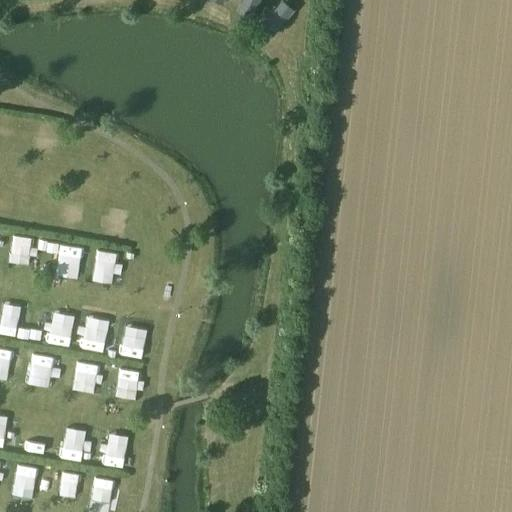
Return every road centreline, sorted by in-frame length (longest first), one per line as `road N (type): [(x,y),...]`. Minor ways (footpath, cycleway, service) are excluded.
road 1 (track): [(126,511),(144,422),(0,398)]
road 2 (track): [(0,167),(179,200)]
road 3 (track): [(173,314),(0,283)]
